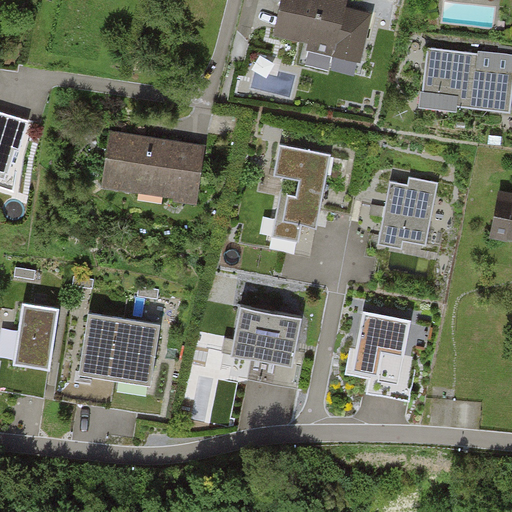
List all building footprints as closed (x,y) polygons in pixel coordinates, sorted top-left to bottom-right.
[(339,0),(286,0),(278,33),(336,48),(347,2),(339,0)] [(422,95),(508,106),(511,78),(511,53),(429,42),(422,95)] [(0,182),(7,185),(16,153),(20,154),(29,124),(0,116),(0,182)] [(113,136),(104,194),(174,204),(173,208),(198,212),(207,150),(113,136)] [(273,232),(298,239),(303,218),(316,221),(330,152),(280,142),(274,172),(285,175),(273,232)] [(379,241),(403,246),(404,240),(426,245),(439,183),(411,178),(409,186),(391,182),(379,241)] [(511,196),(497,193),(488,235),(511,240),(511,196)] [(47,367),(58,304),(22,298),(11,361),(47,367)] [(293,360),(302,313),(239,301),(229,348),(293,360)] [(411,315),(364,306),(352,364),(380,370),(385,346),(404,350),(411,315)] [(150,379),(159,320),(87,309),(79,368),(150,379)]
